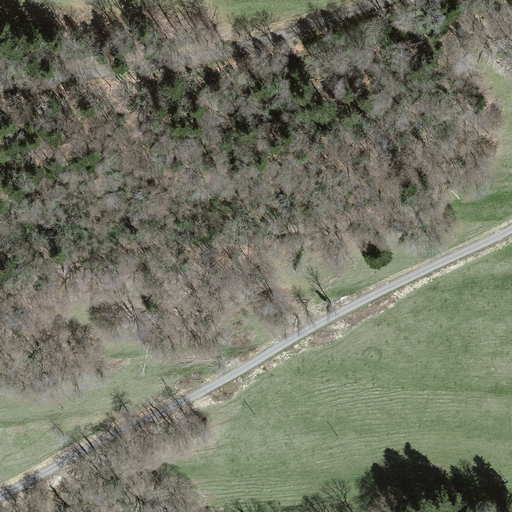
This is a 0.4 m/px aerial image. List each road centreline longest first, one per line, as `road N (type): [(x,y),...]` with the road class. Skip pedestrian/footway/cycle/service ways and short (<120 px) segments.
road 1 (unclassified): [(0,499),(511,228)]
road 2 (tertiary): [(386,0),(236,46),(0,89)]
